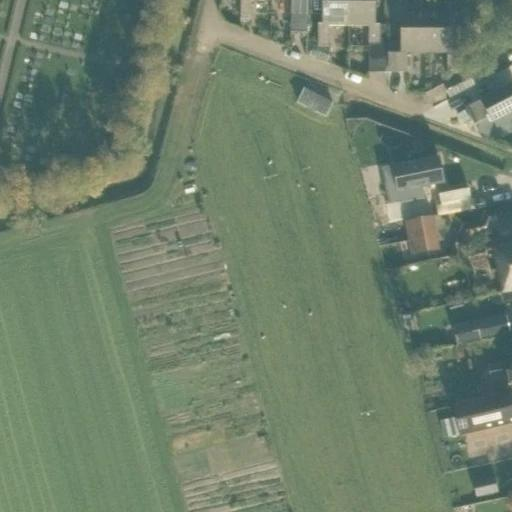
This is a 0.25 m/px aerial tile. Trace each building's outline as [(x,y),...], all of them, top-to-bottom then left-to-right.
[(251,0),(240,0),(240,20),(251,21),(251,0)] [(291,0),(290,32),(307,33),(307,0),(291,0)] [(328,27),(348,27),(348,0),(310,0),(311,14),(322,14),(322,26),(317,26),(317,49),(328,49),(328,27)] [(374,0),(348,0),(348,27),(368,28),(368,45),(379,45),(379,27),(374,27),(374,0)] [(406,54),(426,54),(426,14),(400,14),(400,43),(388,43),(388,71),(406,71),(406,54)] [(447,54),(447,74),(457,74),(457,53),(461,53),(468,31),(452,27),(452,14),(426,14),(426,54),(447,54)] [(443,85),(450,100),(480,84),(473,69),(443,85)] [(480,102),(465,109),(474,126),(489,119),(492,124),(497,121),(500,126),(511,120),(511,86),(511,85),(480,101),(480,102)] [(297,104),(326,118),(334,104),(304,89),(297,104)] [(438,158),(393,167),(403,216),(429,210),(426,197),(424,197),(422,188),(443,183),(438,158)] [(458,171),(493,184),(497,171),(463,159),(458,171)] [(410,257),(440,251),(433,216),(404,222),(410,257)] [(378,234),(399,230),(397,218),(376,222),(378,234)] [(511,244),(494,248),(502,292),(511,289),(511,244)] [(476,325),(479,339),(510,333),(506,318),(476,325)] [(490,376),(505,373),(503,362),(487,365),(490,376)] [(511,391),(452,406),(459,437),(511,425),(511,391)] [(473,482),(476,498),(498,493),(495,478),(473,482)]
